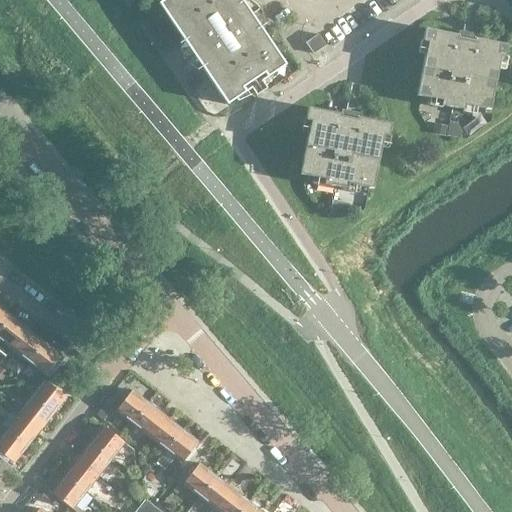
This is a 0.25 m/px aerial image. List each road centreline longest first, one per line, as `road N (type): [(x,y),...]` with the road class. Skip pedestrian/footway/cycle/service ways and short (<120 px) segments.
road 1 (unclassified): [(346,511),(164,301)]
road 2 (unclassified): [(164,301),(0,113)]
road 3 (residential): [(477,511),(326,317)]
road 4 (residential): [(0,509),(112,366)]
road 5 (residential): [(0,280),(112,366)]
